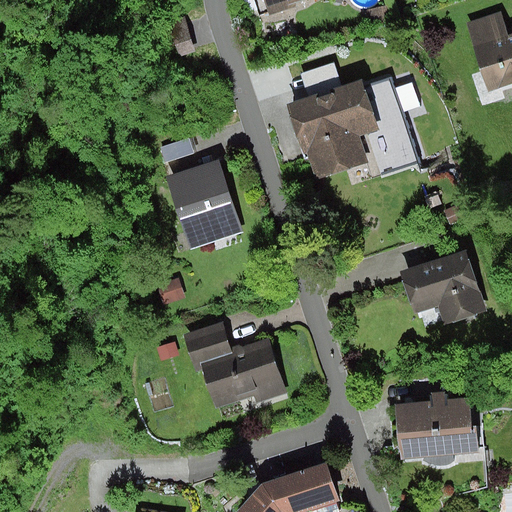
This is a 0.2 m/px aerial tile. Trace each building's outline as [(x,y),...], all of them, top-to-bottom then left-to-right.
[(272,0),(278,14),(327,0),(272,0)] [(474,40),(462,44),(479,92),(511,80),(511,34),(503,38),(492,7),(466,17),(474,40)] [(381,83),(303,106),(326,181),(378,165),(371,140),(396,132),(381,83)] [(230,165),(166,177),(179,246),(243,234),(230,165)] [(476,258),(406,275),(416,314),(440,308),(445,325),(490,314),(476,258)] [(233,331),(199,343),(223,417),(299,392),(282,342),(241,355),(233,331)] [(480,392),(399,400),(404,452),(485,444),(480,392)] [(345,469),(278,489),(257,511),(332,511),(354,505),(345,469)]
